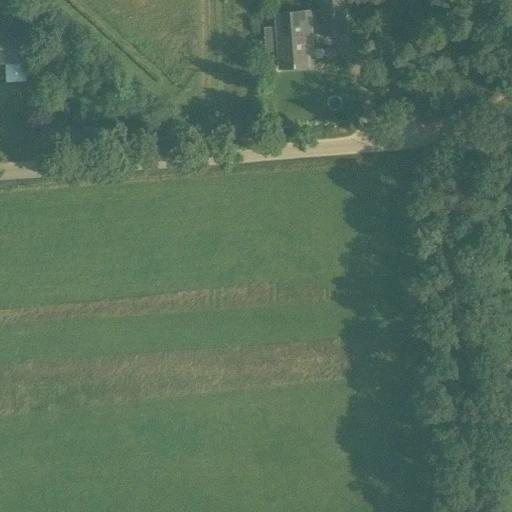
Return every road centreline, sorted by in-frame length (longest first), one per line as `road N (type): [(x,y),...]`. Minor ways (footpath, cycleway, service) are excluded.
road 1 (unclassified): [(0,161),(494,140)]
road 2 (unknown): [(212,148),(210,0)]
